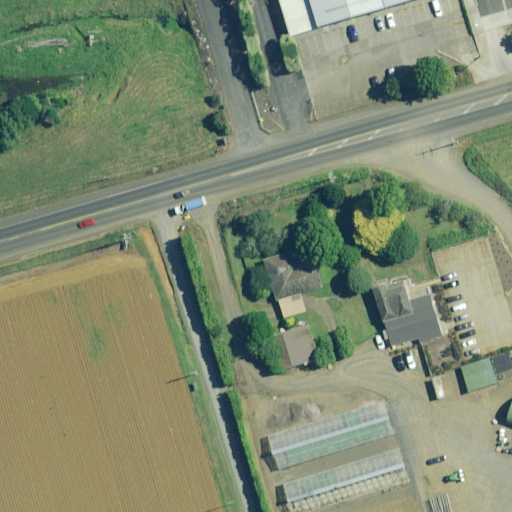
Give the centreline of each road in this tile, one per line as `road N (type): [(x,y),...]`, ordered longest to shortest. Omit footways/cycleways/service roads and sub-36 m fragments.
road 1 (primary): [(0,242),(511,94)]
road 2 (unknown): [(191,186),(249,380),(266,390),(374,389),(468,410),(511,385)]
road 3 (unknown): [(511,244),(463,192),(373,133)]
